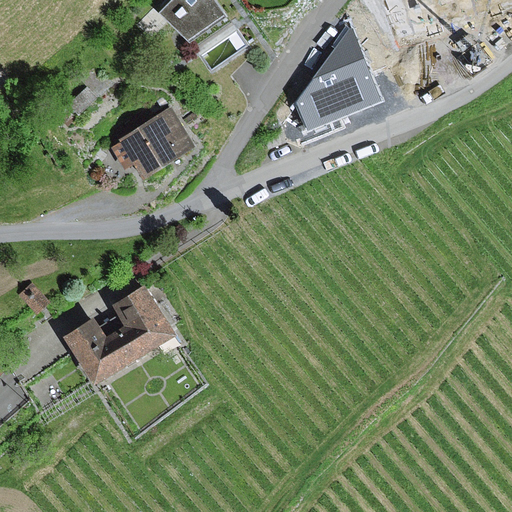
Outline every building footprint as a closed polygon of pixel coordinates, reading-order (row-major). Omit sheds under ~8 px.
[(214,0),(165,0),(157,9),(192,48),(226,18),(214,0)] [(411,43),(322,67),(333,109),(423,85),(411,43)] [(191,145),(169,111),(115,146),(137,180),(191,145)] [(34,282),(21,293),(38,313),(51,301),(34,282)] [(173,334),(146,287),(111,307),(122,326),(99,339),(91,323),(65,338),(91,382),(173,334)] [(0,354),(0,372),(9,363),(0,354)]
